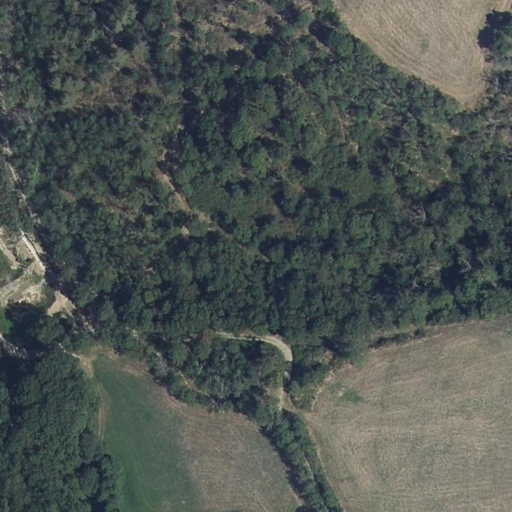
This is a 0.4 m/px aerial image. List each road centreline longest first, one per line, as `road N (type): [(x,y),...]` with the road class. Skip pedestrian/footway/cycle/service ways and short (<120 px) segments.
road 1 (track): [(279,404),(288,357),(273,337),(137,331)]
road 2 (track): [(27,192),(56,254),(87,279),(96,305),(88,326)]
